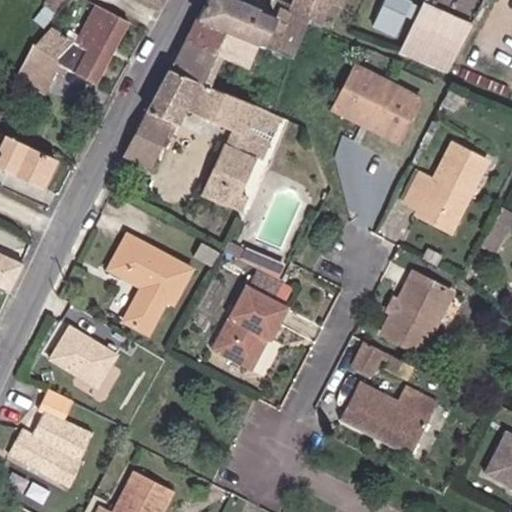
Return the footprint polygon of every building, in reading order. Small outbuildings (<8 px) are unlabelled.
[(144,0),(165,10),(170,0),(144,0)] [(226,0),(214,22),(240,33),(253,4),(241,0),(226,0)] [(348,4),(359,8),(362,0),(313,0),(308,13),(326,20),(339,26),(348,4)] [(382,0),(373,24),(400,34),(413,0),(382,0)] [(438,0),(414,50),(467,71),(501,0),(438,0)] [(274,47),(296,55),(308,25),(322,30),(326,20),(308,13),(294,8),(289,20),(253,4),(240,33),(229,58),(234,60),(263,72),(274,47)] [(79,70),(113,86),(148,25),(112,8),(94,47),(68,35),(61,45),(53,54),(38,87),(66,100),(79,70)] [(202,46),(229,58),(240,33),(214,22),(202,46)] [(296,55),(310,61),(322,30),(308,25),(296,55)] [(186,75),(220,90),(234,60),(229,58),(202,46),(186,75)] [(356,106),(421,138),(442,95),(378,63),(356,106)] [(284,157),(295,127),(220,90),(186,75),(164,115),(191,128),(197,114),(248,134),(222,194),(258,210),(263,195),(255,192),(271,152),(284,157)] [(139,160),(168,172),(191,128),(164,115),(139,160)] [(27,146),(30,140),(7,130),(0,127),(0,165),(2,160),(14,165),(12,171),(56,189),(67,163),(27,146)] [(446,208),(472,220),(486,191),(494,194),(508,164),(475,148),(457,185),(442,178),(429,208),(443,215),(446,208)] [(486,191),(472,220),(446,208),(443,215),(441,222),(473,237),(494,194),(486,191)] [(507,233),(511,222),(511,208),(505,205),(494,227),(507,233)] [(511,255),(511,240),(507,238),(501,249),(511,255)] [(190,305),(207,270),(141,239),(125,272),(157,287),(164,290),(161,297),(154,295),(141,323),(167,335),(179,308),(175,305),(178,299),(190,305)] [(241,253),(247,256),(250,248),(244,246),(241,253)] [(0,281),(4,283),(18,255),(0,247),(0,281)] [(247,256),(253,259),(256,251),(250,248),(247,256)] [(294,308),(303,287),(277,274),(268,297),(270,298),(294,308)] [(402,338),(440,357),(470,298),(432,278),(417,307),(411,320),(402,338)] [(154,295),(161,297),(164,290),(157,287),(154,295)] [(288,345),(294,347),(309,315),(294,308),(270,298),(240,360),(277,378),(287,357),(283,355),(288,345)] [(406,317),(411,320),(417,307),(412,305),(406,317)] [(48,359),(99,386),(119,348),(69,321),(48,359)] [(372,374),(386,350),(366,339),(352,363),(372,374)] [(376,373),(392,381),(404,358),(387,349),(376,373)] [(432,381),(435,374),(414,363),(410,370),(432,381)] [(27,454),(88,484),(111,432),(74,416),(84,395),(60,385),(52,407),(59,410),(50,436),(35,431),(27,454)] [(405,449),(429,462),(454,409),(421,392),(415,406),(379,387),(360,426),(397,445),(400,438),(409,442),(405,449)] [(187,511),(197,494),(158,476),(139,511),(187,511)]
